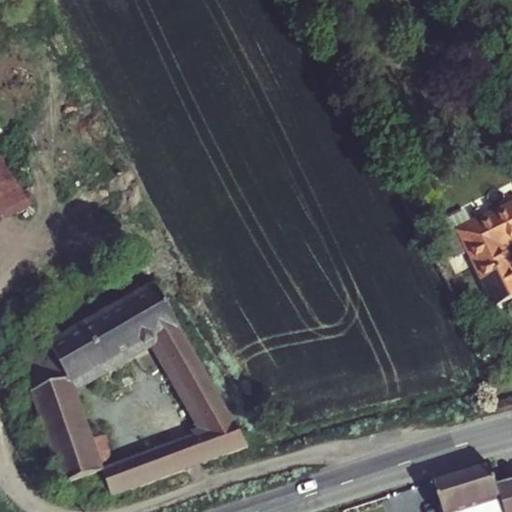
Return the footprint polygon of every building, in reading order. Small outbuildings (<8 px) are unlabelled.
[(0,147),(0,229),(35,210),(0,147)] [(511,204),(471,224),(465,212),(436,226),(453,260),(466,255),(493,311),(511,300),(511,259),(508,250),(511,248),(511,204)] [(105,469),(117,498),(241,445),(171,282),(53,333),(72,378),(33,394),(72,483),(105,469)] [(34,388),(67,381),(60,347),(26,355),(34,388)] [(430,485),(438,511),(511,511),(511,478),(494,481),(488,464),(430,485)]
